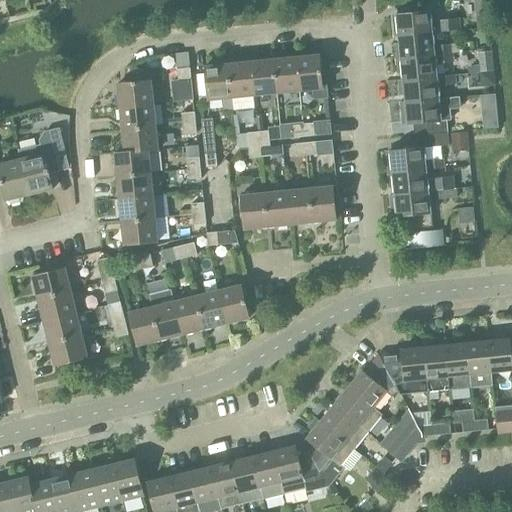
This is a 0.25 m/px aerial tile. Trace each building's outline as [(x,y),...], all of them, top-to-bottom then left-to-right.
[(400,37),(435,33),(460,30),(459,21),(434,24),(432,9),(397,13),(398,20),(394,20),(396,36),(400,36),(400,37)] [(398,58),(454,52),(453,44),(437,46),(435,33),(400,37),(400,42),(397,43),(398,58)] [(459,50),(461,78),(489,76),(488,49),(459,50)] [(400,80),(440,76),(439,64),(455,62),(454,52),(398,58),(400,73),(403,73),(404,79),(400,80)] [(177,54),(178,70),(191,68),(189,53),(177,54)] [(320,56),(297,58),(300,91),(313,89),(314,101),(328,99),(327,85),(323,85),(320,56)] [(277,93),(300,91),(297,58),(274,60),(277,93)] [(255,96),(277,93),(274,60),(251,63),(255,96)] [(228,65),(232,98),(255,96),(251,63),(228,65)] [(233,111),(232,98),(228,65),(205,67),(209,100),(223,99),(224,112),(233,111)] [(192,79),(191,68),(178,70),(179,80),(192,79)] [(403,103),(459,98),(459,97),(443,99),(441,86),(457,84),(456,75),(440,77),(440,76),(400,80),(402,96),(406,96),(407,102),(403,102),(403,103)] [(120,108),(154,104),(151,81),(118,85),(120,108)] [(481,95),(482,108),(498,107),(496,94),(481,95)] [(415,136),(449,132),(448,120),(450,119),(449,110),(460,109),(459,98),(403,103),(404,118),(408,118),(409,126),(414,125),(415,136)] [(123,131),(156,127),(154,104),(120,108),(123,131)] [(184,124),(196,122),(195,112),(183,114),(184,124)] [(334,133),(348,132),(347,117),(333,118),(334,133)] [(196,122),(184,124),(185,135),(197,133),(196,122)] [(303,124),(305,137),(316,136),(315,123),(303,124)] [(295,138),(305,137),(303,124),(293,126),(295,138)] [(137,152),(148,151),(159,150),(156,127),(123,131),(125,152),(137,151),(137,152)] [(19,151),(21,159),(30,196),(54,190),(49,169),(69,164),(60,129),(46,132),(40,141),(41,145),(19,151)] [(260,145),(271,144),(269,131),(258,132),(260,145)] [(250,146),(260,145),(258,132),(248,133),(250,146)] [(391,158),(388,158),(389,174),(428,170),(444,169),(443,159),(427,160),(426,148),(450,145),(449,132),(415,136),(417,149),(390,151),(391,158)] [(453,150),(469,148),(467,133),(452,135),(453,150)] [(305,143),(307,156),(318,155),(317,142),(305,143)] [(297,157),(307,156),(305,143),(295,144),(297,157)] [(260,145),(261,157),(272,156),(271,144),(260,145)] [(251,158),(261,157),(260,145),(250,146),(251,158)] [(151,174),(148,151),(137,152),(137,151),(125,152),(115,153),(117,177),(151,174)] [(206,155),(208,167),(218,166),(217,153),(206,155)] [(188,169),(201,168),(200,158),(187,159),(188,169)] [(0,186),(2,186),(6,201),(9,201),(12,204),(21,202),(22,198),(30,196),(21,159),(0,164),(0,186)] [(201,168),(188,169),(190,180),(202,178),(201,168)] [(428,170),(389,174),(390,189),(395,188),(395,196),(454,190),(453,180),(453,177),(447,177),(445,177),(444,169),(428,170)] [(120,200),(153,196),(151,174),(117,177),(120,200)] [(310,189),(314,223),(337,221),(334,187),(310,189)] [(291,225),(314,223),(310,189),(287,192),(291,225)] [(405,217),(406,230),(434,227),(431,200),(459,198),(458,190),(454,190),(395,196),(391,196),(393,210),(397,210),(398,217),(405,217)] [(268,228),(291,225),(287,192),(265,194),(268,228)] [(245,230),(268,228),(265,194),(241,196),(245,230)] [(122,223),(156,219),(153,196),(120,200),(122,223)] [(193,214),(205,213),(204,203),(192,204),(193,214)] [(205,213),(193,214),(194,225),(207,224),(205,213)] [(156,219),(122,223),(125,246),(158,242),(156,219)] [(404,249),(404,250),(449,246),(449,245),(443,245),(441,231),(412,234),(413,248),(404,249)] [(220,245),(219,232),(208,233),(209,246),(220,245)] [(184,246),(187,258),(198,255),(195,243),(184,246)] [(177,260),(187,258),(184,246),(174,248),(177,260)] [(140,256),(143,269),(154,266),(151,253),(140,256)] [(133,271),(143,269),(140,256),(130,259),(133,271)] [(116,280),(113,270),(110,257),(98,259),(101,273),(103,283),(116,280)] [(39,299),(71,291),(65,269),(33,277),(39,299)] [(116,280),(103,283),(106,294),(118,291),(116,280)] [(219,291),(227,325),(250,319),(242,286),(219,291)] [(44,322),(77,313),(71,291),(39,299),(44,322)] [(205,330),(227,325),(219,291),(197,297),(205,330)] [(183,336),(205,330),(197,297),(174,302),(183,336)] [(126,324),(124,314),(121,302),(109,305),(114,327),(126,324)] [(160,341),(183,336),(174,302),(152,308),(160,341)] [(138,347),(160,341),(152,308),(129,313),(138,347)] [(50,344),(82,335),(77,313),(44,322),(50,344)] [(126,324),(114,327),(117,338),(129,335),(126,324)] [(82,335),(50,344),(56,366),(88,358),(82,335)] [(511,340),(489,342),(492,373),(511,370),(511,340)] [(467,344),(471,387),(493,385),(492,373),(489,342),(467,344)] [(446,346),(450,390),(471,387),(467,344),(446,346)] [(425,348),(429,392),(450,390),(446,346),(425,348)] [(379,354),(378,355),(398,392),(399,395),(429,392),(425,348),(402,350),(402,353),(379,354)] [(362,369),(347,388),(372,409),(386,391),(388,390),(390,394),(398,392),(378,355),(364,371),(362,369)] [(333,405),(368,433),(381,416),(372,409),(347,388),(333,405)] [(320,421),(355,449),(368,433),(333,405),(320,421)] [(426,407),(408,411),(411,427),(429,423),(426,407)] [(511,427),(511,410),(497,412),(499,429),(511,427)] [(309,454),(307,454),(328,487),(344,468),(341,466),(355,449),(320,421),(315,417),(307,427),(312,431),(306,439),(314,446),(309,454)] [(474,421),(475,431),(489,430),(488,419),(474,421)] [(464,432),(475,431),(474,421),(463,422),(464,432)] [(437,425),(438,435),(452,434),(451,423),(437,425)] [(426,436),(438,435),(437,425),(425,426),(426,436)] [(401,438),(409,444),(417,434),(409,427),(401,438)] [(401,454),(409,444),(401,438),(393,447),(401,454)] [(295,446),(274,452),(284,494),(306,489),(306,492),(328,487),(307,454),(298,456),(295,446)] [(252,457),(263,499),(284,494),(274,452),(252,457)] [(377,467),(385,474),(393,463),(385,456),(377,467)] [(243,504),(263,499),(252,457),(232,462),(243,504)] [(113,465),(122,502),(144,497),(135,459),(113,465)] [(210,468),(218,499),(220,510),(243,504),(232,462),(210,468)] [(100,507),(122,502),(113,465),(91,470),(100,507)] [(377,467),(376,466),(365,479),(376,492),(388,477),(385,474),(377,467)] [(197,504),(218,499),(210,468),(190,473),(197,504)] [(80,511),(81,511),(100,507),(91,470),(71,475),(80,511)] [(190,473),(169,478),(177,509),(177,511),(199,511),(197,504),(190,473)] [(58,511),(80,511),(71,475),(50,480),(58,511)] [(35,511),(29,486),(31,485),(29,478),(7,483),(13,511),(35,511)] [(148,484),(154,511),(177,511),(177,509),(169,478),(148,484)] [(58,511),(50,480),(31,485),(29,486),(35,511),(58,511)] [(13,511),(7,483),(0,484),(0,511),(13,511)]
